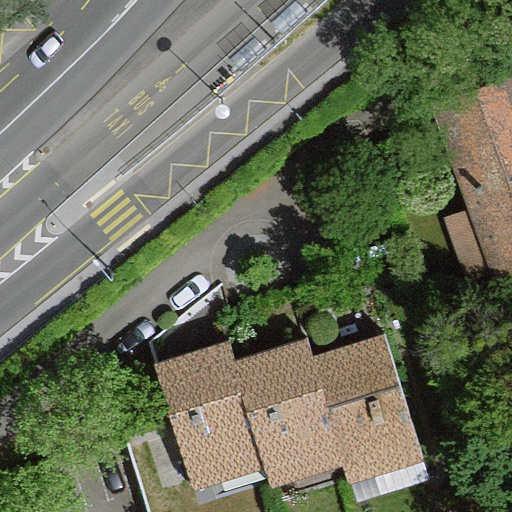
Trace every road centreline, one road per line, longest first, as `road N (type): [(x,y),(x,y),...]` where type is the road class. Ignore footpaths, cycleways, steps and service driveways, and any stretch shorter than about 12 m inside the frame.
road 1 (primary): [(0,308),(386,0)]
road 2 (tertiary): [(139,0),(0,135)]
